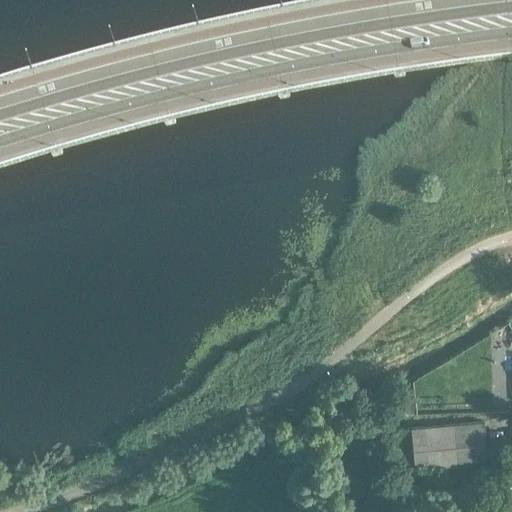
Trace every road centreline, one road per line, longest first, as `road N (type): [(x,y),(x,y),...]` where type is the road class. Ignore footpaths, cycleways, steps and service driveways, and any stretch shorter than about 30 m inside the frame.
road 1 (residential): [(19,511),(174,452),(299,388),(447,265),(511,236)]
road 2 (secondary): [(0,124),(235,61),(511,14)]
